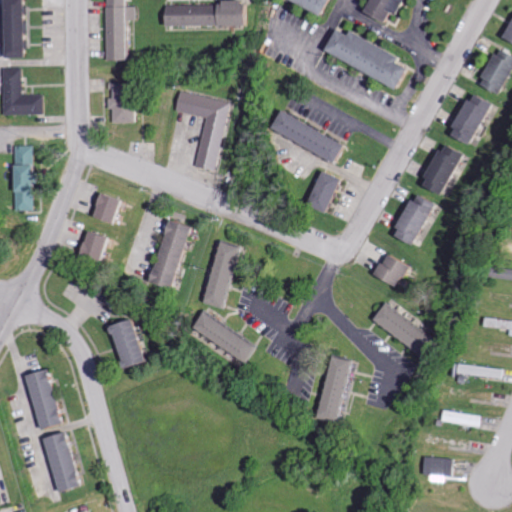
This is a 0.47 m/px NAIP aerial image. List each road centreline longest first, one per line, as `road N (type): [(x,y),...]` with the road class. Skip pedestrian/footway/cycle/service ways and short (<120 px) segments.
road 1 (residential): [(87,145),(339,248),(353,243)]
road 2 (residential): [(353,243),(486,0)]
road 3 (residential): [(131,511),(77,338),(0,289)]
road 4 (residential): [(0,333),(43,256),(87,145)]
road 5 (residential): [(87,145),(79,127),(78,0)]
